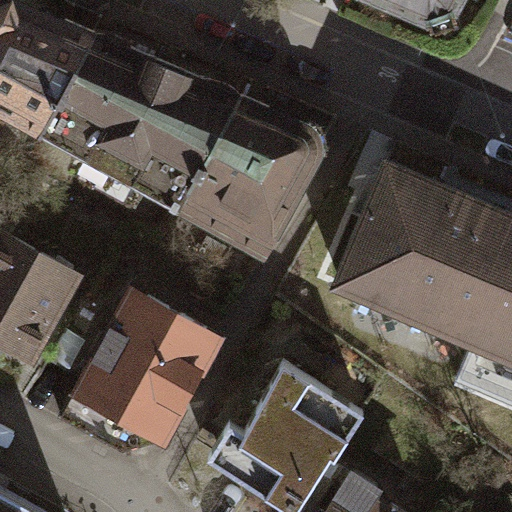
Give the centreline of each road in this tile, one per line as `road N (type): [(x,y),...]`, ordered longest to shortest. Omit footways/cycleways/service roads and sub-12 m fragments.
road 1 (residential): [(480,126),(190,0)]
road 2 (residential): [(0,412),(117,478),(153,511)]
